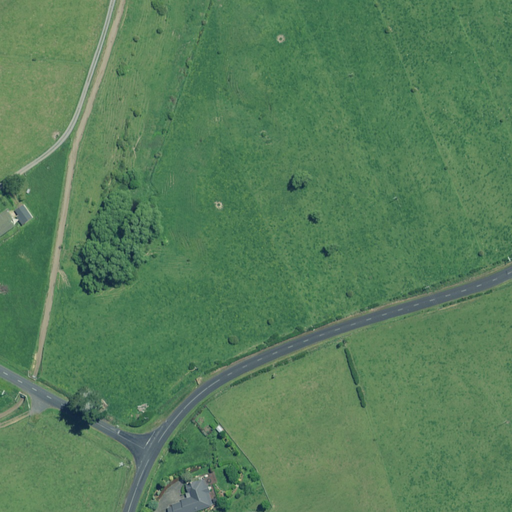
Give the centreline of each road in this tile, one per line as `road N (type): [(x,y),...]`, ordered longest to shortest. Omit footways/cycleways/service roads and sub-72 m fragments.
road 1 (unclassified): [(151,453),(182,409),(231,373),(511,270)]
road 2 (unclassified): [(151,453),(0,370)]
